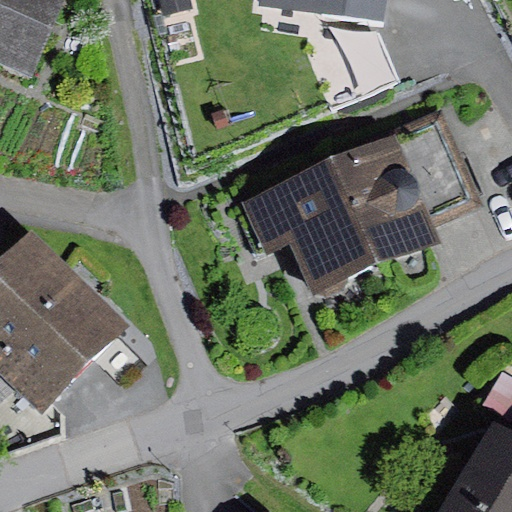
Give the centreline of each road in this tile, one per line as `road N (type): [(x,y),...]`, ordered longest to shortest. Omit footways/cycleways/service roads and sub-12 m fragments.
road 1 (residential): [(0,489),(299,382),(511,268)]
road 2 (track): [(281,511),(245,482),(204,419)]
